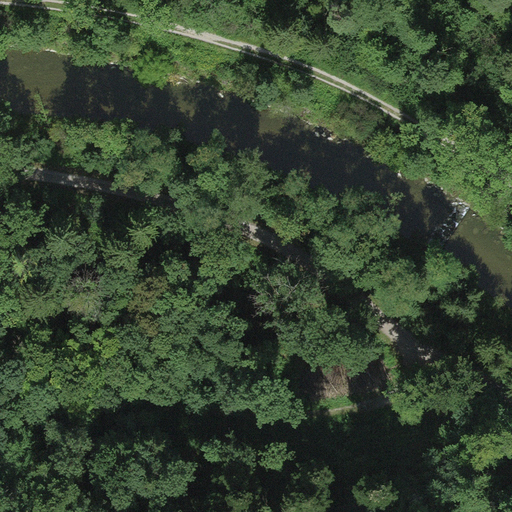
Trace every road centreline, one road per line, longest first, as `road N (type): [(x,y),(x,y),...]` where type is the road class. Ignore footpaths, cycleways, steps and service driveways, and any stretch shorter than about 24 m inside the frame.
road 1 (track): [(511,400),(231,223),(0,172)]
road 2 (track): [(511,184),(340,83),(250,49),(150,22),(6,0)]
road 3 (track): [(456,366),(372,401),(316,409),(122,408),(0,425)]
